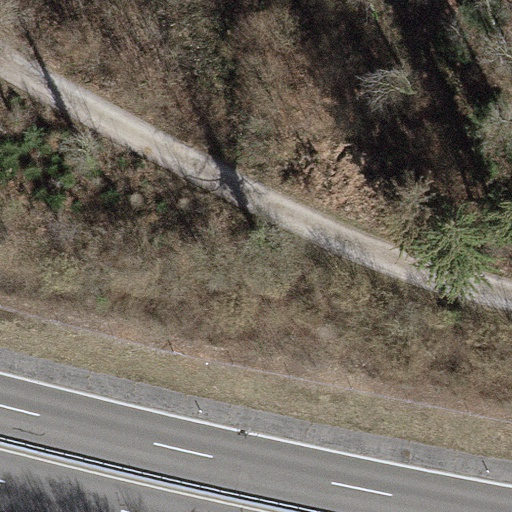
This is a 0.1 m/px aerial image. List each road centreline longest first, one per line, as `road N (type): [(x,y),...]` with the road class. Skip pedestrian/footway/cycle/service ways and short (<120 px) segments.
road 1 (track): [(511,295),(330,235),(0,57)]
road 2 (trunk): [(472,511),(0,406)]
road 3 (trunk): [(0,481),(126,511)]
